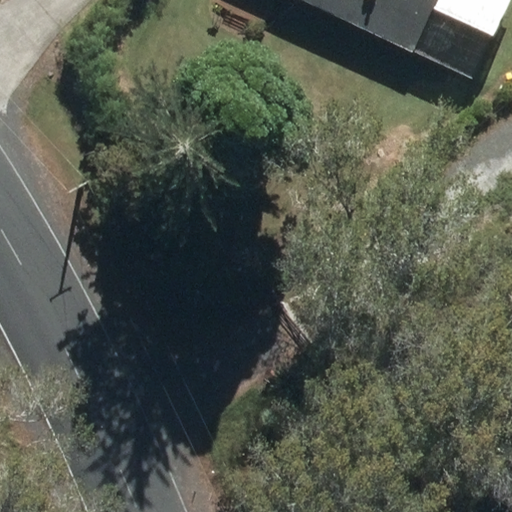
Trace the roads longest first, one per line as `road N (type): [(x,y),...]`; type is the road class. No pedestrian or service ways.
road 1 (unknown): [(74,369),(459,43),(511,8)]
road 2 (tertiary): [(137,511),(0,229)]
